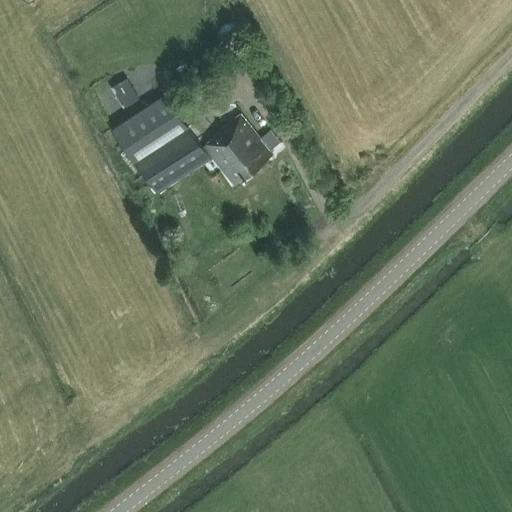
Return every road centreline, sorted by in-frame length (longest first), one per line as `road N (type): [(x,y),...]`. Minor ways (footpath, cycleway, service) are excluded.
road 1 (tertiary): [(118,511),(250,413),(511,168)]
road 2 (track): [(205,124),(232,99),(253,93),(319,201),(335,221),(348,219),(511,54)]
